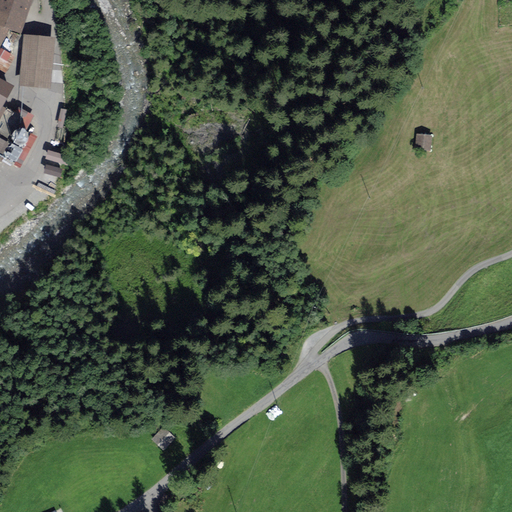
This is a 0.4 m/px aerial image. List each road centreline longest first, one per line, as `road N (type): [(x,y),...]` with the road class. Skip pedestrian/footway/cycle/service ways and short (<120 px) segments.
road 1 (residential): [(511,254),(469,273),(428,312),(350,320),(323,333),(309,344),(309,368)]
road 2 (tertiary): [(309,368),(126,511)]
road 3 (tertiary): [(511,322),(441,340),(364,336),(309,368)]
road 4 (track): [(349,511),(343,423),(319,361)]
